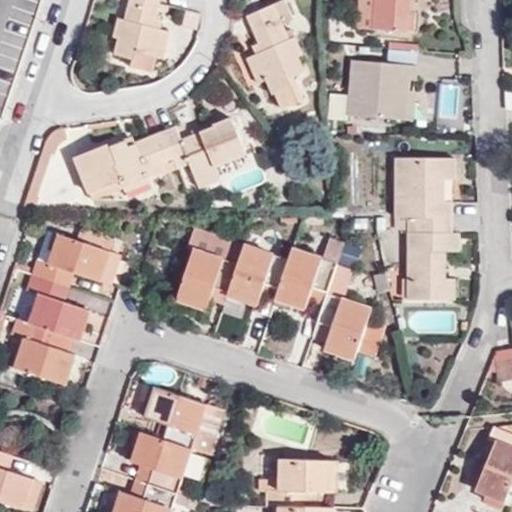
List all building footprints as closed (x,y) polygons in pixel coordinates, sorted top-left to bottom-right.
[(153,25),(155,16),(159,0),(130,0),(126,18),(119,17),(114,36),(120,38),(116,52),(135,57),(137,50),(158,56),(164,28),(161,28),(153,25)] [(295,18),(286,0),(282,0),(275,3),(284,24),(295,18)] [(359,0),(357,27),(374,28),(375,0),(359,0)] [(375,0),(374,28),(409,30),(410,12),(411,0),(375,0)] [(287,30),(284,24),(275,3),(247,15),(259,43),(263,51),(256,53),(247,58),(259,83),(267,79),(273,94),(276,92),(282,109),(305,98),(295,77),(306,72),(300,57),(304,55),(296,35),(290,39),(287,30)] [(161,28),(164,19),(155,16),(153,25),(161,28)] [(171,30),(164,28),(158,56),(164,58),(171,30)] [(296,35),(292,28),(287,30),(290,39),(296,35)] [(259,43),(252,46),(256,53),(263,51),(259,43)] [(133,66),(154,71),(158,56),(137,50),(135,57),(133,66)] [(353,60),(348,114),(409,117),(410,92),(412,79),(417,79),(417,65),(353,60)] [(183,139),(176,124),(160,131),(171,160),(174,167),(189,161),(201,189),(223,180),(218,166),(248,154),(232,116),(215,123),(215,127),(183,139)] [(49,136),(23,206),(35,206),(48,166),(52,154),(63,138),(62,131),(58,133),(49,136)] [(148,169),(171,160),(160,131),(137,141),(138,143),(130,146),(127,139),(110,145),(109,143),(74,158),(90,193),(121,180),(123,185),(149,174),(148,169)] [(137,141),(134,136),(127,139),(130,146),(138,143),(137,141)] [(458,158),(396,157),(396,216),(409,217),(454,218),(455,201),(446,201),(438,201),(439,178),(446,178),(458,179),(458,158)] [(162,169),(163,172),(174,167),(171,160),(148,169),(149,174),(162,169)] [(126,192),(152,182),(149,174),(123,185),(123,187),(126,192)] [(446,201),(446,178),(439,178),(438,201),(446,201)] [(93,200),(123,187),(123,185),(121,180),(90,193),(93,200)] [(396,216),(396,228),(409,229),(409,217),(396,216)] [(454,218),(409,217),(409,229),(408,299),(447,299),(447,278),(448,250),(461,250),(461,232),(454,232),(454,218)] [(195,226),(189,244),(196,247),(226,257),(232,239),(195,226)] [(105,235),(81,227),(77,240),(101,247),(105,235)] [(58,233),(48,230),(39,260),(48,263),(58,233)] [(48,263),(39,260),(35,273),(62,282),(66,269),(75,272),(102,280),(111,251),(101,247),(77,240),(58,233),(48,263)] [(215,287),(229,292),(245,243),(232,239),(226,257),(196,247),(179,299),(194,305),(208,309),(211,300),(215,287)] [(343,247),(328,242),(323,256),(338,261),(343,247)] [(263,291),(265,284),(280,288),(290,258),(245,243),(229,292),(228,295),(244,300),(258,306),(263,291)] [(309,301),(314,287),(328,292),(338,262),(338,261),(323,256),(294,246),(290,258),(280,288),(277,296),(276,299),(291,304),(306,309),(309,301)] [(112,283),(122,254),(111,251),(102,280),(112,283)] [(327,343),(325,350),(338,353),(354,359),(356,355),(367,322),(372,307),(345,298),(354,268),(338,262),(328,292),(323,306),(313,337),(327,343)] [(62,282),(71,285),(75,272),(66,269),(62,282)] [(380,292),(392,289),(388,271),(376,273),(380,292)] [(56,299),(62,282),(35,273),(29,289),(39,293),(30,322),(47,327),(57,330),(82,339),(92,310),(65,302),(56,299)] [(456,299),(457,278),(447,278),(447,299),(456,299)] [(65,302),(71,285),(62,282),(56,299),(65,302)] [(280,288),(265,284),(263,291),(277,296),(280,288)] [(211,300),(225,305),(227,300),(228,295),(229,292),(215,287),(211,300)] [(328,292),(314,287),(309,301),(323,306),(328,292)] [(39,293),(29,289),(20,318),(30,322),(39,293)] [(227,300),(243,305),(244,300),(228,295),(227,300)] [(176,305),(192,310),(194,305),(179,299),(176,305)] [(291,304),(276,299),(274,304),(289,310),(291,304)] [(47,327),(30,322),(20,318),(15,334),(24,337),(19,356),(15,367),(67,383),(77,354),(52,346),(43,343),(47,327)] [(382,327),(367,322),(356,355),(371,360),(382,327)] [(52,346),(57,330),(47,327),(43,343),(52,346)] [(351,368),(354,359),(338,353),(335,363),(351,368)] [(10,365),(15,367),(19,356),(14,354),(10,365)] [(511,379),(511,363),(497,365),(499,381),(511,379)] [(146,416),(156,419),(152,434),(193,448),(202,419),(207,404),(157,386),(146,416)] [(220,426),(202,419),(193,448),(210,454),(220,426)] [(511,431),(495,425),(492,435),(498,437),(511,443),(511,431)] [(131,460),(142,463),(137,478),(178,492),(193,448),(152,434),(142,431),(131,460)] [(479,484),(477,490),(490,496),(506,502),(511,485),(511,443),(498,437),(488,461),(478,456),(471,473),(474,474),(482,477),(479,484)] [(2,468),(7,452),(0,449),(0,499),(25,508),(35,478),(10,471),(2,468)] [(10,471),(15,454),(7,452),(2,468),(10,471)] [(278,490),(266,489),(266,504),(278,504),(295,504),(295,490),(307,490),(334,490),(335,459),(279,458),(278,490)] [(474,474),(472,481),(479,484),(482,477),(474,474)] [(34,511),(44,481),(35,478),(25,508),(34,511)] [(171,511),(178,492),(137,478),(131,494),(121,490),(115,509),(113,511),(171,511)] [(306,505),(307,490),(295,490),(295,504),(306,505)] [(488,501),(503,507),(506,502),(490,496),(488,501)]
